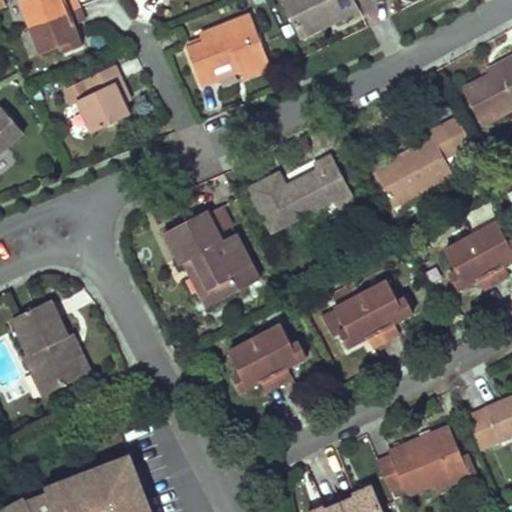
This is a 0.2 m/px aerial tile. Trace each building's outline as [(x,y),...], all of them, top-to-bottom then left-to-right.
[(20,0),(42,54),(64,46),(67,53),(83,46),(74,25),(85,21),(77,0),(20,0)] [(286,0),(283,2),(301,38),(342,19),(360,10),(358,6),(369,0),(286,0)] [(188,49),(203,86),(220,79),(216,68),(237,60),(242,70),(245,77),(272,66),(251,14),(201,35),(204,42),(188,49)] [(511,57),(502,62),(489,69),(491,75),(511,63),(511,57)] [(237,60),(216,68),(220,79),(230,75),(242,70),(237,60)] [(466,88),(485,124),(511,109),(511,63),(491,75),(466,88)] [(115,65),(85,79),(65,89),(73,106),(80,102),(94,133),(131,115),(125,103),(116,84),(122,81),(115,65)] [(122,81),(116,84),(125,103),(132,100),(127,91),(122,81)] [(0,111),(0,153),(25,133),(4,108),(0,111)] [(431,132),(434,138),(417,147),(402,155),(405,160),(377,175),(394,207),(455,174),(446,158),(459,151),(445,125),(431,132)] [(402,155),(374,170),(377,175),(405,160),(402,155)] [(250,189),(273,232),(335,200),(344,216),(359,208),(332,156),(317,164),(320,169),(293,183),(295,188),(290,191),(287,186),(280,173),(250,189)] [(211,208),(222,231),(234,225),(223,202),(211,208)] [(166,232),(182,264),(186,263),(195,258),(218,303),(262,280),(237,234),(224,241),(208,210),(189,220),(166,232)] [(446,251),(458,271),(451,275),(459,289),(479,279),(484,289),(511,274),(505,264),(511,260),(511,241),(510,243),(499,222),(446,251)] [(195,258),(186,263),(209,307),(218,303),(195,258)] [(336,309),(347,329),(340,333),(348,347),(368,337),(374,347),(400,333),(395,323),(415,312),(407,298),(400,302),(389,281),(336,309)] [(12,319),(29,354),(25,356),(34,375),(44,370),(54,392),(93,374),(85,357),(71,353),(65,340),(70,338),(52,300),(12,319)] [(230,352),(240,372),(233,376),(241,391),(261,381),(267,391),(294,377),(288,367),(308,356),(301,341),(293,345),(283,324),(230,352)] [(81,348),(74,335),(70,338),(65,340),(71,353),(85,357),(81,348)] [(44,370),(34,375),(44,396),(54,392),(44,370)] [(511,437),(511,397),(511,398),(467,416),(482,450),(511,437)] [(393,456),(379,462),(395,501),(436,485),(470,470),(463,456),(451,426),(433,434),(422,438),(391,451),(393,456)] [(420,434),(422,438),(433,434),(431,430),(420,434)] [(470,470),(436,485),(438,490),(477,474),(468,454),(463,456),(470,470)] [(133,468),(128,456),(110,463),(115,475),(133,468)] [(150,511),(133,468),(115,475),(110,463),(64,482),(67,489),(51,495),(49,492),(12,511),(150,511)] [(326,507),(313,511),(383,511),(373,486),(355,494),(357,497),(342,504),(327,510),(326,507)] [(355,494),(340,500),(342,504),(357,497),(355,494)] [(340,500),(326,507),(327,510),(342,504),(340,500)]
